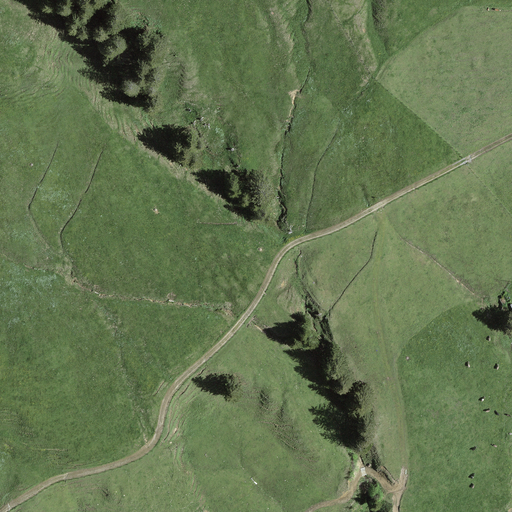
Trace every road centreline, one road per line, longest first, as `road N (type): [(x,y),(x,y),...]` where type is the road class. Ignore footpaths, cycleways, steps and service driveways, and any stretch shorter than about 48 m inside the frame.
road 1 (track): [(376,205),(286,249),(236,326),(168,396),(158,436),(143,453),(44,484),(6,511)]
road 2 (track): [(376,205),(373,307),(397,420),(400,491)]
road 3 (track): [(511,136),(376,205)]
